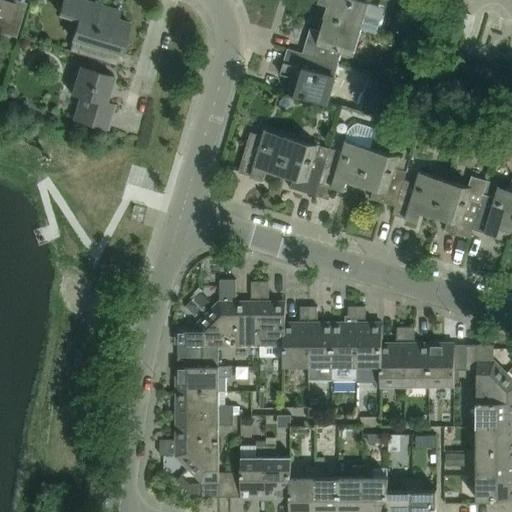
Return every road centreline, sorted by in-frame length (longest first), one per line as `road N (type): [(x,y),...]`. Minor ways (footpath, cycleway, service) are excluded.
road 1 (residential): [(511,315),(180,219)]
road 2 (residential): [(118,510),(144,336),(180,219)]
road 3 (residential): [(180,219),(230,41),(215,3)]
